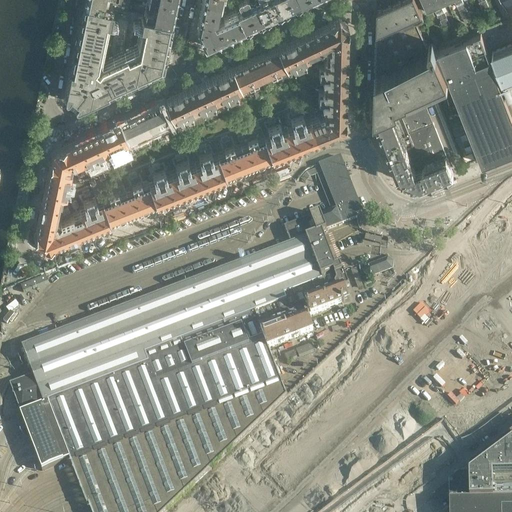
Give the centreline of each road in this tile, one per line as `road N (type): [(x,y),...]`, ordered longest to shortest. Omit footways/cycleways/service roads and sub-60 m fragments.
road 1 (residential): [(361,137),(154,213),(115,236),(104,231),(33,258),(21,245),(47,119)]
road 2 (residential): [(448,262),(189,511)]
road 3 (residential): [(337,0),(184,72)]
road 4 (unclassified): [(390,511),(511,421)]
road 5 (residential): [(184,72),(72,124),(47,119)]
road 6 (residential): [(361,137),(360,0)]
road 7 (residential): [(511,165),(421,199),(393,188)]
road 8 (residential): [(47,119),(72,0)]
